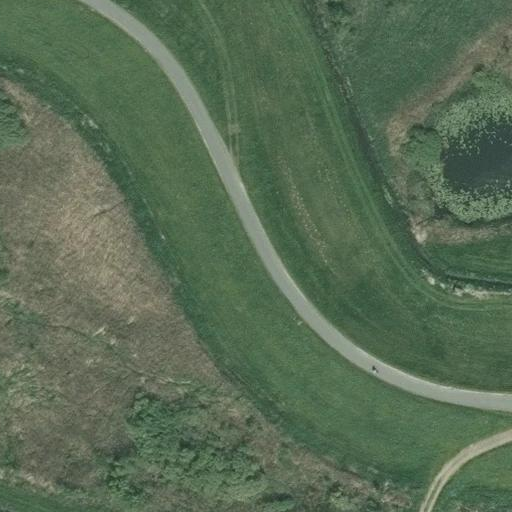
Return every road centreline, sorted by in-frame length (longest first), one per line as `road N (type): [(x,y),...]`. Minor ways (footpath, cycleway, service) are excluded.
road 1 (unclassified): [(511,402),(406,383),(312,318),(253,230),(183,85),(141,31),(97,0)]
road 2 (track): [(425,511),(447,466),(511,434)]
